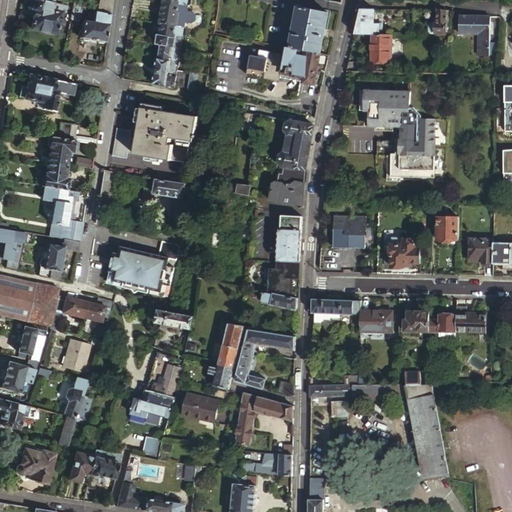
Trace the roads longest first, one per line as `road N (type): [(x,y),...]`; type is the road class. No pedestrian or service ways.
road 1 (tertiary): [(307,285),(327,125),(355,0)]
road 2 (residential): [(110,81),(77,288)]
road 3 (unclassified): [(307,285),(511,288)]
